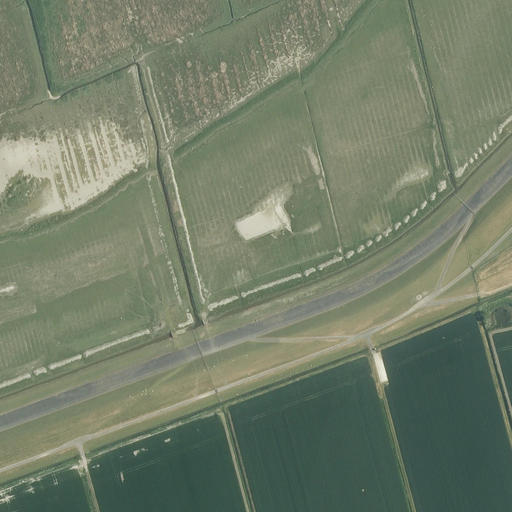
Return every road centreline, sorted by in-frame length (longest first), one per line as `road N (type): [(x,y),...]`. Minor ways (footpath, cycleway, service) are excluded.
road 1 (track): [(78,441),(191,357)]
road 2 (track): [(415,511),(382,384)]
